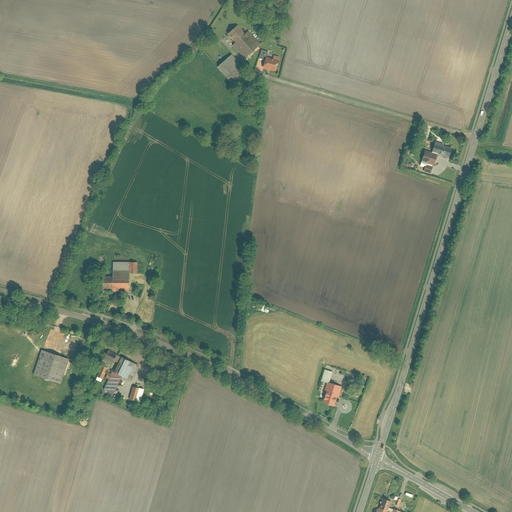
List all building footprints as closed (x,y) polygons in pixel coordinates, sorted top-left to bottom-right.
[(226,35),(234,43),(243,34),(235,27),(226,35)] [(234,43),(232,45),(245,58),(259,43),(246,31),(243,34),(234,43)] [(266,57),(267,52),(261,50),(255,69),(262,71),(263,67),(266,57)] [(228,55),(216,66),(229,81),(241,70),(228,55)] [(279,60),(266,57),(263,67),(276,71),(279,60)] [(451,148),(435,143),(432,152),(448,157),(451,148)] [(435,154),(424,151),(420,162),(432,166),(435,154)] [(136,262),(112,262),(112,276),(100,276),(100,290),(128,290),(128,273),(136,273),(136,262)] [(69,359),(42,350),(34,375),(61,384),(69,359)] [(139,364),(107,350),(95,378),(102,381),(108,367),(113,369),(111,374),(108,373),(105,378),(108,379),(103,390),(114,395),(122,378),(131,382),(139,364)] [(332,373),(324,370),(320,382),(326,383),(329,384),(332,373)] [(341,388),(329,384),(326,383),(323,393),(325,393),(322,403),(333,407),(336,397),(338,397),(341,388)] [(143,388),(132,386),(129,400),(140,403),(143,388)] [(380,498),(376,508),(386,511),(386,510),(390,501),(380,498)]
